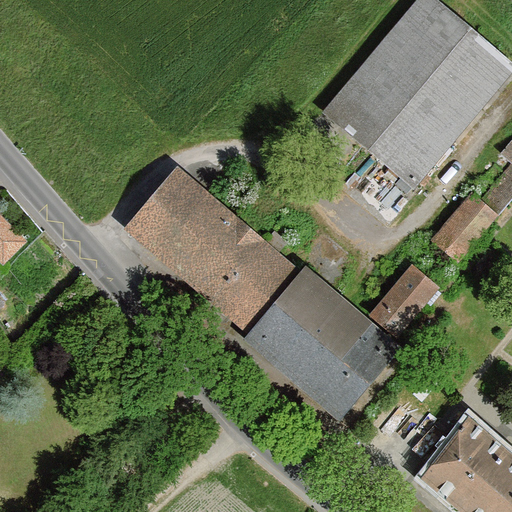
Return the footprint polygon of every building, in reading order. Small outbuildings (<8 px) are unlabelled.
[(511,64),(435,0),(417,0),(326,109),(413,182),(511,64)] [(511,142),(502,154),(511,162),(511,142)] [(511,162),(480,199),(497,213),(511,196),(511,162)] [(173,168),(126,225),(250,330),(246,335),(339,412),(373,371),(393,348),(301,270),(298,273),(173,168)] [(473,193),(435,237),(459,258),(497,213),(480,199),(473,193)] [(0,215),(0,256),(4,260),(24,239),(0,215)] [(411,266),(370,314),(395,336),(436,287),(411,266)] [(511,511),(511,455),(469,420),(457,435),(423,475),(468,511),(511,511)]
